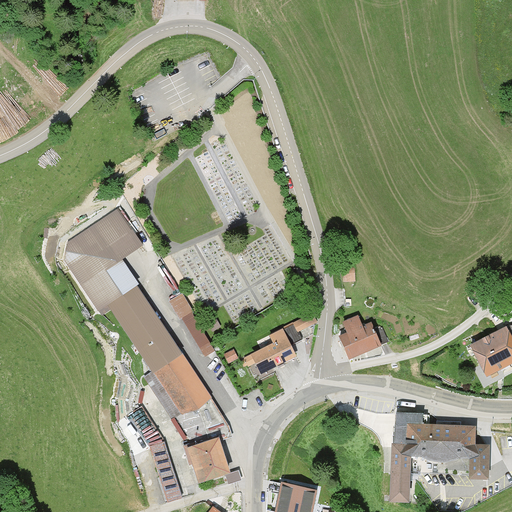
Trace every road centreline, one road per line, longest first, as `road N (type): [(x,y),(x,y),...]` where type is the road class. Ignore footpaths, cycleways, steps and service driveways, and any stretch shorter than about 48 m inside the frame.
road 1 (tertiary): [(321,370),(326,292),(318,241),(272,91),(239,45),(205,29),(154,35),(34,141),(0,156)]
road 2 (unclassified): [(511,282),(432,346),(321,370)]
road 3 (tertiary): [(319,387),(388,386),(511,409)]
road 4 (tertiary): [(255,483),(272,424),(319,387)]
